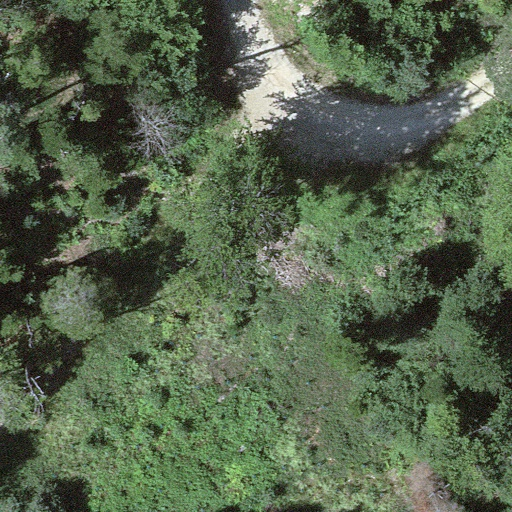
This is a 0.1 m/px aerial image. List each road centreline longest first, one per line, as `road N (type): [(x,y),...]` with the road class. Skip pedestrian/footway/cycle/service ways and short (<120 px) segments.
road 1 (track): [(0,480),(175,219),(283,90)]
road 2 (track): [(511,76),(427,116),(377,125),(328,117),(283,90),(230,0)]
